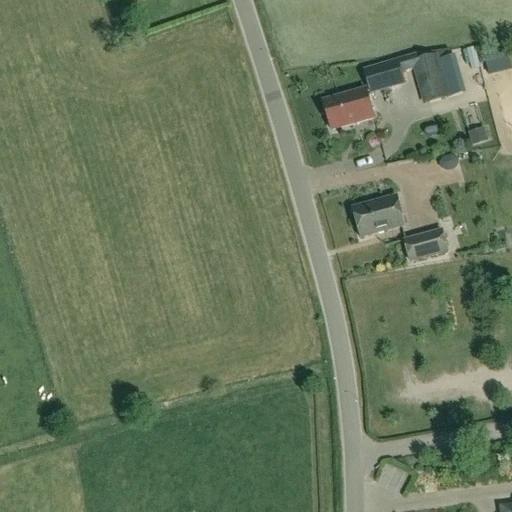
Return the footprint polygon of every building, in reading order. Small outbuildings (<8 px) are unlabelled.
[(430,105),(451,98),(448,87),(461,83),(454,58),(440,62),(439,56),(417,62),(430,105)] [(405,83),(399,62),(365,72),(371,93),(405,83)] [(323,103),(332,133),(374,121),(366,91),(323,103)] [(484,130),(471,134),(475,146),(488,142),(484,130)] [(457,160),(453,157),(444,159),(441,164),(442,168),(447,171),(456,169),(459,165),(457,160)] [(396,199),(354,210),(362,239),(404,228),(396,199)] [(409,266),(449,255),(442,231),(402,242),(409,266)]
